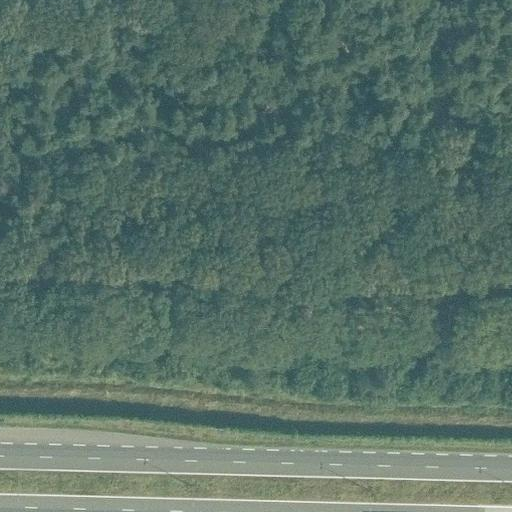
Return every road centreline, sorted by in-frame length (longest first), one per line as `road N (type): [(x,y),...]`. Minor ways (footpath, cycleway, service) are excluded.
road 1 (tertiary): [(511,290),(0,274)]
road 2 (primary): [(511,468),(0,455)]
